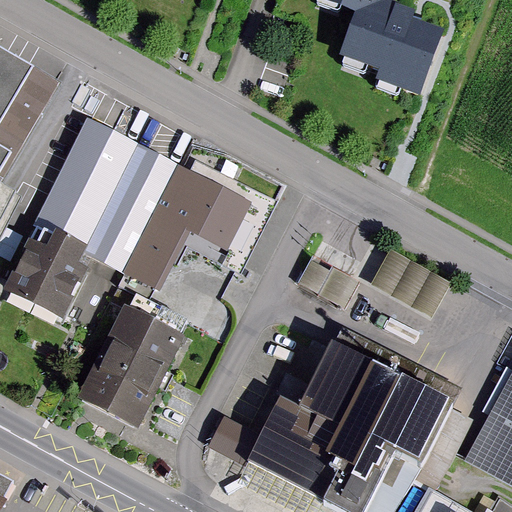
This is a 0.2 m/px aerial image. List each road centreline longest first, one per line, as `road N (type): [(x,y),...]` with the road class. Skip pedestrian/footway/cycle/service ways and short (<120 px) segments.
road 1 (residential): [(511,281),(7,0)]
road 2 (track): [(420,199),(494,0)]
road 3 (primary): [(157,511),(0,426)]
